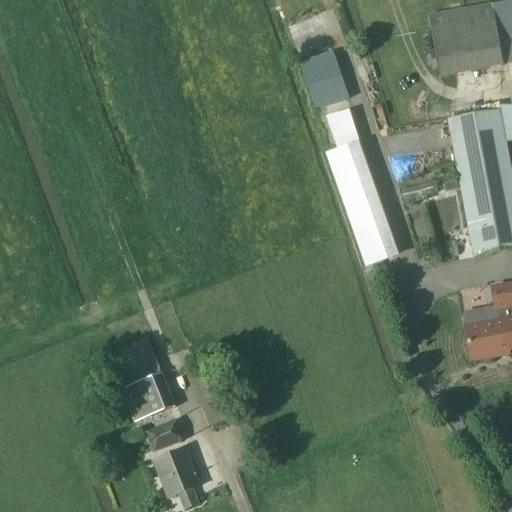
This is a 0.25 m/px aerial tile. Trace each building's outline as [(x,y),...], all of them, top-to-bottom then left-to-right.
[(440,15),(428,17),(431,29),(440,80),(504,67),(494,18),(492,5),(440,15)] [(333,53),(302,64),(316,111),(323,108),(348,100),(333,53)] [(351,109),(326,118),(338,152),(326,156),(346,211),(366,269),(367,269),(399,257),(359,143),(362,142),(351,109)] [(448,121),(473,259),(511,251),(511,177),(500,111),(448,121)] [(457,183),(443,185),(445,193),(458,191),(457,183)] [(511,283),(490,288),(494,311),(496,311),(498,321),(464,327),(471,363),(499,358),(498,354),(511,351),(511,283)] [(118,351),(117,351),(118,354),(130,386),(162,375),(149,340),(118,351)] [(228,421),(218,397),(224,394),(212,367),(187,378),(198,405),(200,404),(210,428),(228,421)] [(130,386),(122,389),(134,423),(177,408),(165,374),(162,375),(130,386)] [(154,454),(185,442),(177,421),(146,433),(154,454)] [(198,506),(192,491),(201,487),(186,448),(152,462),(168,500),(179,496),(185,511),(198,506)]
